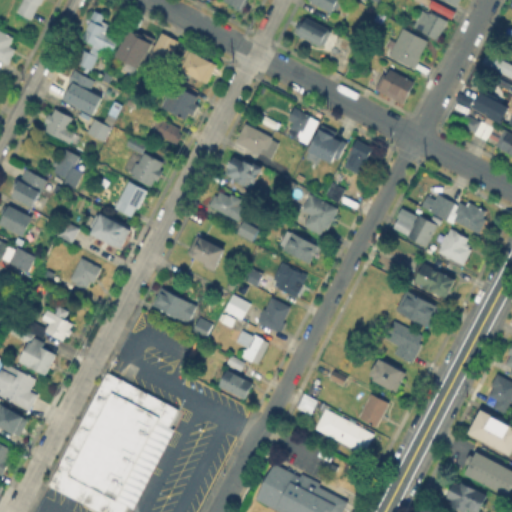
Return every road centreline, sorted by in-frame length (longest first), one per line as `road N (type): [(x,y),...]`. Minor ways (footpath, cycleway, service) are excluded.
road 1 (residential): [(218,511),(488,0)]
road 2 (residential): [(12,511),(281,0)]
road 3 (residential): [(511,188),(153,0)]
road 4 (tertiary): [(385,511),(511,268)]
road 5 (residential): [(0,144),(75,0)]
